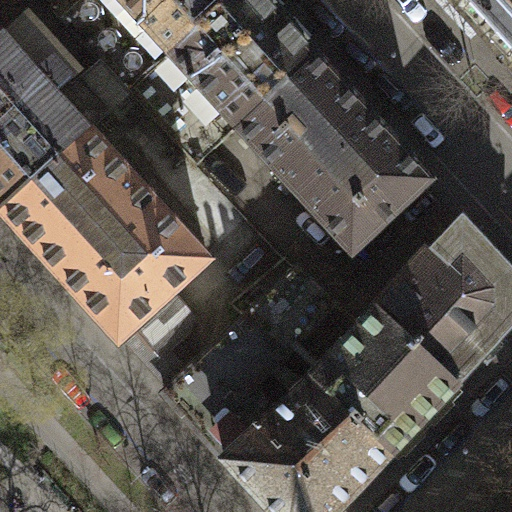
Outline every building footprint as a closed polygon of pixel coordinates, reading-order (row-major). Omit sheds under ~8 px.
[(118,0),(169,55),(228,0),(118,0)] [(281,19),(263,0),(228,0),(169,55),(170,55),(168,57),(190,81),(192,79),(237,129),(316,57),(281,19)] [(511,0),(465,0),(511,51),(511,0)] [(0,210),(89,129),(90,130),(106,116),(111,111),(81,78),(77,73),(72,78),(55,60),(39,74),(0,30),(0,210)] [(343,86),(316,57),(237,129),(354,254),(432,182),(343,86)] [(81,78),(111,111),(106,116),(107,117),(134,94),(102,59),(81,78)] [(164,128),(137,153),(228,257),(256,233),(164,128)] [(147,193),(90,130),(89,129),(0,210),(120,342),(123,339),(175,292),(209,261),(147,193)] [(379,310),(458,385),(511,328),(511,270),(464,218),(427,258),(379,310)] [(246,319),(287,357),(335,304),(319,288),(299,269),(246,319)] [(197,317),(175,292),(123,339),(150,371),(191,333),(197,317)] [(458,385),(379,310),(312,380),(391,456),(458,385)] [(166,394),(226,460),(277,413),(253,387),(287,357),(246,319),(219,344),(166,394)] [(312,380),(277,413),(226,460),(273,511),(338,511),(370,479),(391,456),(312,380)]
